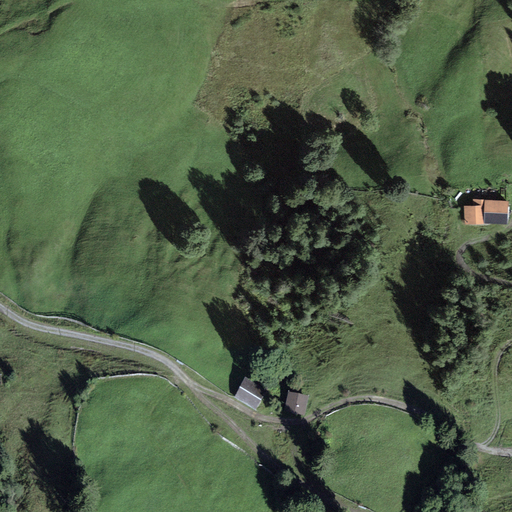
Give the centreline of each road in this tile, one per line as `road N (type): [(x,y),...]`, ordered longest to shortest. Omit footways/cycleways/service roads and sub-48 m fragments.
road 1 (track): [(0,308),(40,329),(93,332),(132,346),(255,416),(302,424),(354,401),(397,406),(481,449),(511,452)]
road 2 (track): [(190,383),(271,463),(348,511)]
